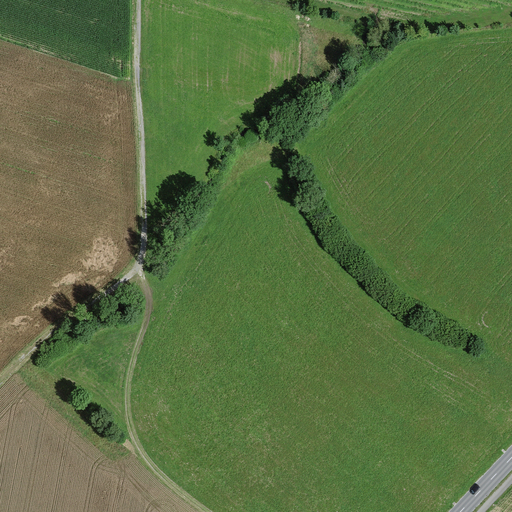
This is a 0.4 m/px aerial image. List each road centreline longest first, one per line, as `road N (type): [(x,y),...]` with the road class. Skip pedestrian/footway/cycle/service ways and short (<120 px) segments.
road 1 (track): [(136,0),(142,270),(31,351),(0,384)]
road 2 (track): [(203,511),(149,463),(131,416),(132,373),(152,305),(142,270)]
